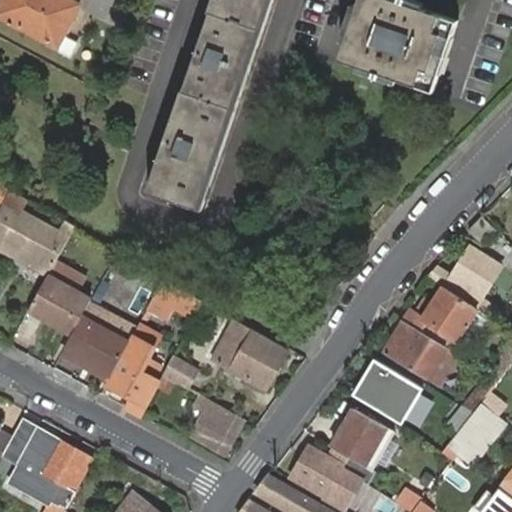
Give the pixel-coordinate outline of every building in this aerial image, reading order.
[(0,15),(58,47),(80,5),(78,4),(70,0),(5,0),(0,10),(0,15)] [(80,5),(139,36),(147,14),(120,0),(80,0),(78,4),(80,5)] [(182,89),(148,192),(198,208),(231,110),(265,12),(269,0),(212,0),(209,12),(210,12),(184,90),(182,89)] [(342,57),(341,59),(360,65),(358,70),(397,83),(399,78),(435,91),(459,20),(423,7),(425,3),(414,0),(361,0),(360,5),(358,5),(354,3),(342,40),(347,42),(342,57)] [(0,209),(4,203),(11,190),(0,184),(0,209)] [(511,185),(501,197),(511,208),(511,185)] [(69,238),(76,227),(65,221),(58,232),(22,213),(29,201),(11,190),(4,203),(0,209),(0,249),(48,275),(69,238)] [(497,230),(482,217),(469,231),(484,244),(497,230)] [(85,231),(76,227),(69,238),(79,243),(85,231)] [(445,287),(478,309),(496,320),(503,311),(482,297),(502,266),(471,246),(453,275),(451,279),(445,287)] [(435,268),(428,276),(445,287),(451,279),(453,275),(437,265),(435,268)] [(89,304),(92,300),(48,275),(29,309),(72,334),(82,317),(89,304)] [(193,319),(203,301),(165,278),(155,296),(145,314),(165,325),(175,308),(193,319)] [(412,310),(405,321),(444,345),(452,349),(478,309),(445,287),(424,318),(412,310)] [(136,330),(89,304),(82,317),(129,343),(132,336),(136,330)] [(82,317),(72,334),(63,350),(111,376),(129,343),(82,317)] [(240,331),(223,363),(267,389),(288,349),(236,321),(233,328),(240,331)] [(444,345),(405,321),(386,353),(425,377),(433,382),(453,350),(452,349),(444,345)] [(161,336),(139,325),(136,330),(132,336),(134,337),(107,386),(127,397),(122,406),(141,416),(159,382),(155,379),(162,366),(149,359),(154,348),(161,336)] [(511,344),(491,371),(501,379),(511,365),(511,344)] [(198,371),(173,357),(163,376),(188,389),(198,371)] [(375,359),(354,394),(387,414),(395,401),(406,407),(413,396),(402,389),(408,380),(375,359)] [(511,366),(502,379),(483,403),(493,411),(511,388),(511,387),(511,366)] [(491,371),(463,405),(464,406),(475,412),(482,403),(501,379),(491,371)] [(204,414),(192,437),(226,456),(246,419),(211,401),(202,396),(195,409),(204,414)] [(459,431),(448,445),(463,457),(473,465),(508,423),(493,411),(483,403),(482,403),(475,412),(459,431)] [(475,412),(464,406),(450,424),(459,431),(475,412)] [(332,446),(348,456),(372,470),(378,459),(371,455),(382,437),(388,442),(395,431),(355,408),(332,446)] [(5,422),(0,419),(0,458),(9,441),(0,435),(0,431),(0,430),(5,422)] [(12,437),(0,430),(0,431),(0,435),(9,441),(12,437)] [(64,511),(77,491),(74,489),(92,458),(42,430),(24,462),(13,482),(50,504),(44,511),(64,511)] [(450,434),(444,430),(439,436),(445,440),(450,434)] [(371,455),(378,459),(388,442),(382,437),(371,455)] [(324,496),(323,499),(344,511),(361,481),(368,485),(375,472),(372,470),(348,456),(343,465),(309,446),(291,477),(324,496)] [(463,457),(453,470),(478,490),(489,477),(473,465),(463,457)] [(336,511),(270,475),(257,492),(290,511),(336,511)] [(511,495),(511,475),(502,487),(511,495)] [(410,487),(398,503),(413,511),(423,499),(425,496),(410,487)] [(158,511),(137,495),(124,511),(158,511)] [(433,511),(435,509),(423,499),(413,511),(433,511)] [(270,511),(251,500),(241,511),(270,511)] [(511,511),(500,502),(491,511),(511,511)]
